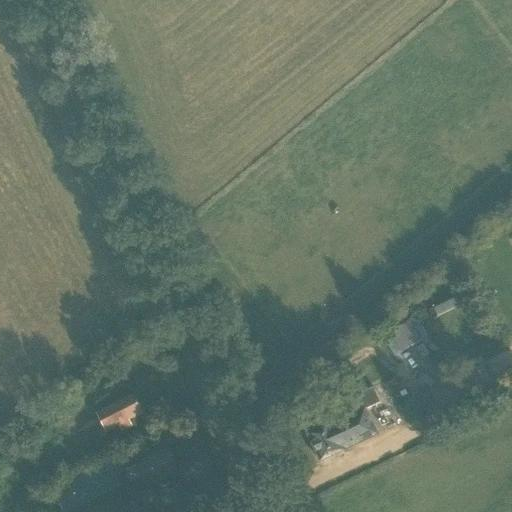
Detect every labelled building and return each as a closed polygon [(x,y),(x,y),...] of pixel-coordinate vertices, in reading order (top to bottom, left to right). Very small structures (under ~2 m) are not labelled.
[(395,365),(432,348),(419,319),(382,337),(395,365)] [(403,376),(370,338),(344,361),(368,389),(359,397),(358,396),(330,409),(335,419),(305,433),(318,461),(376,434),(364,408),(376,398),(377,399),(403,376)] [(95,412),(105,432),(118,426),(121,432),(131,427),(128,420),(141,414),(130,394),(95,412)] [(123,470),(129,483),(140,477),(144,485),(174,470),(163,448),(133,462),(134,465),(123,470)] [(118,481),(116,477),(120,475),(112,460),(51,491),(59,507),(79,497),(80,501),(118,481)]
